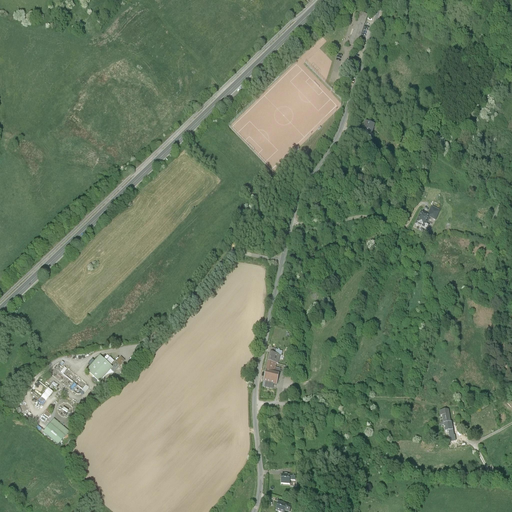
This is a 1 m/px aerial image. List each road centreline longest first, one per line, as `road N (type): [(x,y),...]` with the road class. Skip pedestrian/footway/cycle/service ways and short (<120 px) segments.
road 1 (tertiary): [(383,0),(337,137),(290,222),(254,389),(260,477),(253,511)]
road 2 (primary): [(0,311),(325,0)]
road 3 (track): [(285,402),(341,394),(457,406)]
